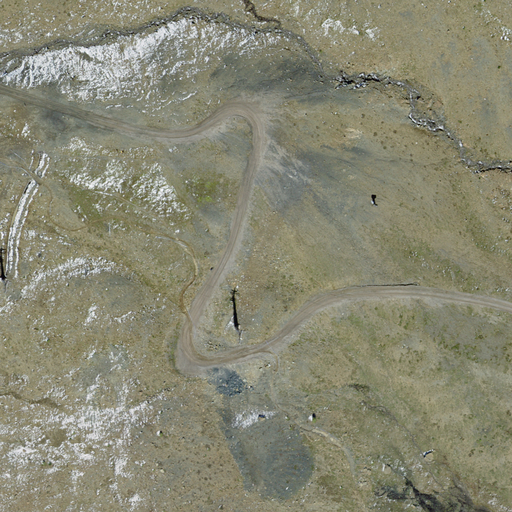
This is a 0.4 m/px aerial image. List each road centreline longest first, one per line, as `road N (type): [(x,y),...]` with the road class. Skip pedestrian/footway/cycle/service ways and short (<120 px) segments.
road 1 (track): [(271,344),(213,361),(189,346),(193,317),(236,233),(259,147),(257,118),(233,112),(188,133),(148,136),(0,90)]
road 2 (track): [(271,344),(327,300),(370,289),(439,292),(511,310)]
